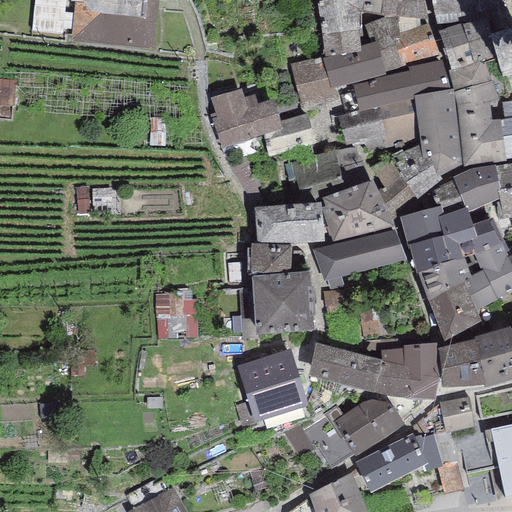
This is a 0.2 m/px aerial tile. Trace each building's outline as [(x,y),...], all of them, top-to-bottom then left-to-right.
[(68,0),(34,0),(31,31),(62,35),(62,30),(71,29),(73,13),(64,12),(65,6),(68,7),(68,0)] [(157,0),(74,0),(73,13),(71,29),(70,40),(153,49),(157,0)] [(317,0),(324,58),(342,54),(360,51),(360,46),(359,37),(363,37),(360,14),(363,13),(362,0),(317,0)] [(362,0),(363,13),(384,16),(384,17),(398,16),(419,19),(427,20),(423,0),(362,0)] [(511,0),(431,0),(436,25),(461,22),(485,20),(511,16),(511,0)] [(384,17),(364,25),(370,43),(377,41),(384,72),(405,66),(403,63),(438,55),(428,24),(420,26),(419,19),(398,16),(384,17)] [(461,22),(438,30),(452,70),(449,71),(455,91),(490,81),(484,63),(496,59),(495,53),(490,34),(485,20),(461,22)] [(511,29),(494,34),(490,34),(495,53),(496,59),(500,73),(511,69),(511,29)] [(324,58),(322,59),(329,87),(334,86),(335,88),(352,82),(385,75),(384,72),(377,41),(370,43),(360,46),(360,51),(342,54),(324,58)] [(322,57),(290,65),(301,109),(338,99),(335,88),(334,86),(329,87),(322,59),(322,57)] [(441,61),(408,68),(408,71),(385,75),(352,82),(358,111),(377,106),(414,99),(414,95),(450,90),(441,61)] [(15,80),(0,79),(0,104),(13,106),(15,80)] [(498,99),(490,81),(455,91),(457,105),(463,167),(505,162),(502,137),(500,120),(498,99)] [(241,88),(210,98),(215,114),(210,115),(221,148),(262,135),(281,130),(278,122),(271,99),(257,104),(254,94),(244,98),(241,88)] [(450,90),(414,95),(414,99),(419,140),(420,145),(422,159),(429,158),(437,177),(440,177),(461,165),(453,89),(450,90)] [(358,111),(337,116),(345,145),(351,144),(352,147),(364,144),(366,152),(384,149),(419,140),(414,99),(377,106),(358,111)] [(511,101),(501,103),(504,119),(500,120),(502,137),(511,135),(511,101)] [(306,114),(278,122),(281,130),(262,135),(268,157),(315,144),(306,114)] [(392,220),(417,201),(442,179),(440,177),(437,177),(429,158),(422,159),(420,145),(388,158),(370,167),(383,186),(377,191),(392,220)] [(335,150),(342,180),(365,173),(356,147),(335,150)] [(311,158),(284,165),(288,181),(296,179),(299,190),(342,180),(335,150),(310,157),(311,158)] [(246,160),(230,164),(232,172),(245,191),(251,203),(261,201),(246,160)] [(511,163),(495,166),(500,190),(497,191),(499,199),(503,220),(511,217),(511,163)] [(500,190),(495,166),(472,169),(452,177),(465,208),(468,208),(468,213),(492,202),(499,199),(497,191),(500,190)] [(321,208),(321,211),(329,236),(330,236),(332,242),(394,226),(392,220),(377,191),(372,179),(321,198),(325,206),(321,208)] [(451,182),(433,192),(440,206),(444,216),(463,208),(451,182)] [(89,187),(76,187),(78,215),(90,214),(89,187)] [(320,203),(253,208),(256,242),(324,242),(321,211),(321,208),(320,203)] [(440,206),(400,217),(406,245),(409,245),(416,274),(418,273),(441,266),(439,263),(449,261),(438,217),(444,216),(440,206)] [(438,217),(449,261),(463,256),(473,253),(506,243),(492,217),(471,225),(468,213),(468,208),(465,208),(463,208),(444,216),(438,217)] [(395,230),(312,250),(323,281),(406,261),(395,230)] [(510,255),(506,243),(473,253),(481,271),(482,271),(498,299),(511,290),(511,267),(506,256),(510,255)] [(292,245),(250,244),(250,248),(247,247),(247,277),(251,276),(290,272),(292,245)] [(470,277),(463,256),(449,261),(439,263),(441,266),(418,273),(428,302),(464,283),(477,311),(498,299),(482,271),(481,271),(470,277)] [(310,272),(290,272),(251,276),(255,336),(313,331),(310,272)] [(464,283),(428,302),(444,342),(481,321),(477,311),(464,283)] [(189,294),(156,297),(157,339),(197,340),(197,302),(190,301),(189,294)] [(375,313),(360,314),(363,338),(378,336),(375,313)] [(473,340),(440,348),(442,388),(486,384),(487,387),(511,379),(511,334),(510,329),(510,327),(472,337),(473,340)] [(405,349),(380,351),(382,360),(374,392),(434,400),(438,380),(436,343),(403,345),(405,349)] [(382,360),(316,344),(308,376),(374,392),(382,360)] [(290,349),(236,366),(254,423),(308,406),(290,349)] [(84,366),(71,366),(71,376),(84,376),(84,366)] [(468,398),(439,403),(444,430),(445,433),(450,432),(473,427),(468,398)] [(161,399),(146,401),(147,411),(162,409),(161,399)] [(390,402),(371,399),(331,422),(355,457),(404,426),(390,402)] [(56,403),(40,404),(41,417),(57,417),(56,403)] [(298,424),(284,432),(299,458),(313,449),(298,424)] [(511,424),(490,429),(504,498),(511,496),(511,424)] [(444,430),(433,434),(442,466),(457,463),(450,432),(445,433),(444,430)] [(412,433),(355,462),(370,492),(423,465),(427,463),(414,437),(412,433)] [(420,435),(414,437),(427,463),(423,465),(425,472),(437,468),(442,466),(433,434),(422,439),(420,435)] [(463,490),(457,463),(442,466),(437,468),(443,494),(463,490)] [(366,511),(351,473),(308,494),(314,511),(366,511)] [(186,511),(173,487),(127,511),(126,511),(186,511)] [(68,488),(56,488),(56,499),(68,499),(68,488)] [(96,500),(84,496),(80,506),(92,510),(96,500)]
